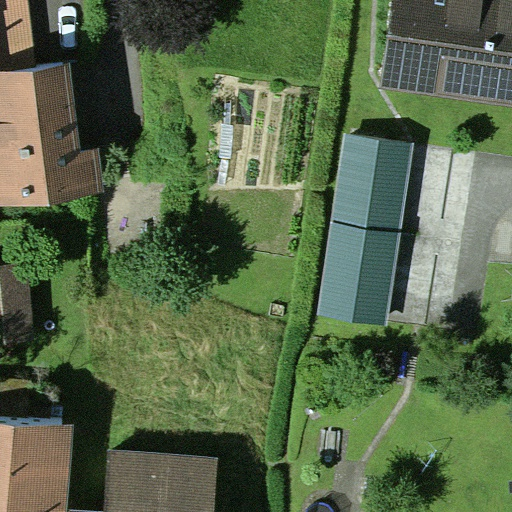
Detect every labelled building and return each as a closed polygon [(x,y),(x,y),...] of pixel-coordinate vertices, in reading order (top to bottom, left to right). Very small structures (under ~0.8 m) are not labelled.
[(0,0),(0,69),(37,65),(29,0),(0,0)] [(511,0),(391,0),(379,87),(511,106),(511,0)] [(0,202),(105,191),(100,148),(82,150),(72,61),(37,65),(0,69),(0,202)] [(346,132),(320,314),(387,324),(413,141),(346,132)] [(30,261),(0,263),(0,343),(36,340),(30,261)] [(0,511),(106,511),(107,509),(70,506),(76,422),(0,416),(0,511)] [(107,509),(106,511),(215,511),(220,457),(111,449),(107,509)]
